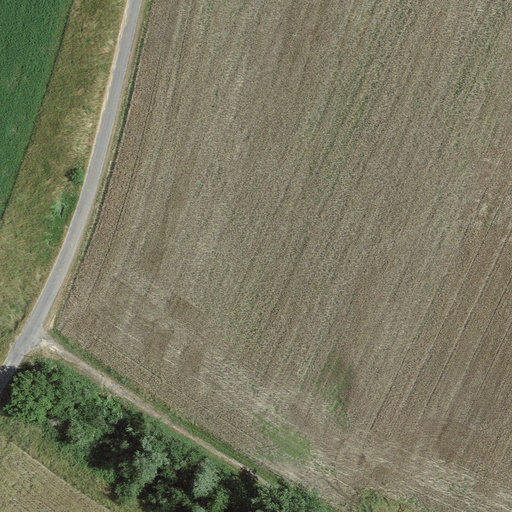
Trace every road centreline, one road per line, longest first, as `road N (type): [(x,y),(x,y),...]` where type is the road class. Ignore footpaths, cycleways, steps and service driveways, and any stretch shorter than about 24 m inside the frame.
road 1 (unclassified): [(130,0),(70,242),(29,338),(0,380)]
road 2 (track): [(29,338),(174,432),(327,511)]
